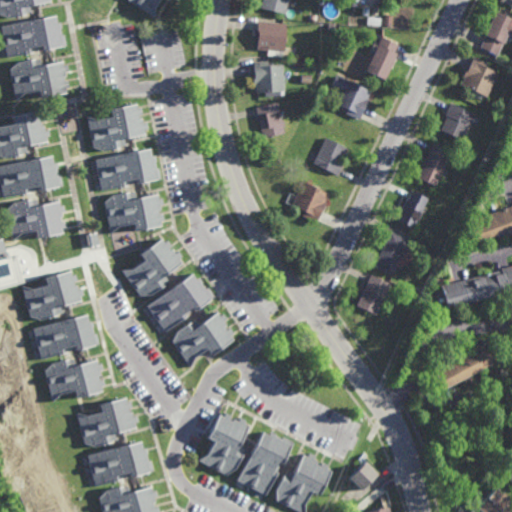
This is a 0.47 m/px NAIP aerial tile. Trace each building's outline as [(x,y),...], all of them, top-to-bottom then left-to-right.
[(48,0),(49,2),(28,7),(29,12),(23,13),(23,15),(7,18),(0,14),(0,0),(48,0)] [(156,0),(153,7),(153,18),(126,1),(125,0),(156,0)] [(288,0),(284,16),(259,9),(261,0),(288,0)] [(511,0),(511,4),(510,8),(496,1),(496,0),(511,0)] [(511,35),(506,32),(495,56),(477,48),(482,38),(480,37),(492,12),(511,21),(511,35)] [(390,27),(381,26),(383,15),(391,16),(390,27)] [(55,24),(59,23),(60,28),(58,29),(60,36),(63,35),(65,48),(40,52),(40,48),(36,49),(36,51),(32,52),(31,49),(30,50),(30,53),(6,58),(0,25),(54,16),(55,24)] [(379,26),(365,25),(366,18),(380,19),(379,26)] [(282,59),(265,57),(266,52),(255,51),(256,42),(254,42),(255,31),(256,31),(256,23),(285,26),(282,59)] [(383,82),(364,74),(379,37),(396,45),(392,54),(395,55),(383,82)] [(33,61),(38,60),(39,64),(61,61),(62,67),(66,66),(67,72),(63,73),(64,78),(61,79),(62,82),(67,81),(68,89),(64,90),(65,95),(38,99),(37,92),(22,94),(14,100),(9,69),(13,63),(16,61),(32,58),(33,61)] [(496,74),(484,99),(458,86),(462,77),(460,77),(463,70),(465,70),(471,58),(484,64),(482,67),(496,74)] [(266,67),(281,66),(283,93),(254,95),(254,87),(252,87),(251,77),(253,76),(252,64),(265,63),(266,67)] [(309,85),(299,84),(300,76),(310,76),(309,85)] [(364,109),(362,108),(357,117),(332,106),(339,91),(331,87),(336,76),(370,92),(366,101),(368,102),(364,109)] [(128,107),(133,106),(134,108),(142,107),(142,112),(137,113),(138,116),(141,115),(142,121),(147,120),(148,126),(143,127),(144,133),(123,136),(123,141),(117,143),(117,144),(102,149),(92,145),(86,114),(96,116),(110,113),(109,105),(127,101),(128,107)] [(280,119),(282,119),(283,124),(281,124),(283,131),(261,136),(256,117),(254,109),(277,103),(280,119)] [(463,139),(440,128),(447,114),(446,113),(450,104),(474,116),(463,139)] [(42,113),(43,120),(39,121),(40,124),(42,123),(43,128),(48,127),(49,135),(45,136),(46,140),(24,144),(25,151),(4,157),(0,155),(0,124),(12,122),(10,113),(36,108),(37,114),(42,113)] [(486,118),(483,117),(482,118),(477,115),(480,109),(489,113),(486,118)] [(337,172),(312,161),(324,136),(346,146),(339,160),(342,162),(337,172)] [(436,184),(416,175),(432,141),(451,150),(436,184)] [(154,159),(152,160),(153,166),(156,165),(159,177),(136,182),(135,176),(131,177),(131,181),(125,182),(126,184),(101,190),(95,157),(148,145),(150,153),(152,153),(154,159)] [(52,161),(55,160),(57,166),(55,167),(57,173),(59,172),(62,184),(38,190),(36,183),(32,184),(33,189),(28,190),(28,191),(3,197),(0,183),(0,164),(34,155),(50,153),(52,161)] [(315,222),(300,215),(303,210),(289,203),(301,180),(327,192),(323,200),(324,201),(315,222)] [(445,189),(440,187),(443,181),(448,184),(445,189)] [(128,196),(153,192),(154,196),(159,195),(160,202),(156,203),(157,208),(154,208),(155,212),(159,212),(161,219),(157,219),(158,224),(133,229),(131,221),(118,224),(109,231),(103,200),(111,192),(127,189),(128,196)] [(413,226),(396,218),(406,197),(407,198),(411,189),(427,196),(413,226)] [(36,203),(56,199),(58,204),(62,203),(64,210),(59,211),(60,215),(57,216),(58,220),(64,219),(65,225),(60,226),(61,232),(35,238),(33,230),(20,233),(12,239),(5,209),(12,201),(29,197),(29,199),(35,198),(36,203)] [(511,224),(475,236),(469,217),(511,202),(511,224)] [(392,273),(373,264),(390,229),(407,237),(392,273)] [(416,244),(410,241),(414,233),(419,235),(418,237),(419,238),(416,244)] [(161,241),(164,238),(168,243),(165,246),(168,249),(169,248),(173,252),(176,249),(180,255),(177,257),(179,261),(161,274),(165,279),(160,282),(161,283),(149,293),(139,294),(120,269),(131,268),(143,258),(138,252),(158,237),(161,241)] [(411,258),(405,255),(408,248),(414,251),(411,258)] [(511,290),(511,291),(509,286),(503,288),(504,290),(445,304),(440,284),(460,279),(497,270),(497,268),(511,264),(511,290)] [(70,274),(74,273),(75,279),(72,280),(73,284),(76,284),(77,288),(80,288),(82,294),(78,295),(80,299),(58,305),(60,312),(54,313),(54,314),(38,318),(29,316),(21,285),(31,288),(44,284),(42,276),(69,269),(70,274)] [(193,278),(197,276),(200,281),(199,281),(204,287),(206,286),(212,295),(192,309),(189,305),(186,308),(188,311),(183,314),(184,315),(164,331),(145,304),(188,272),(193,278)] [(375,314),(355,304),(370,273),(390,283),(375,314)] [(221,313),(225,317),(221,320),(224,324),(222,326),(225,330),(229,327),(232,332),(229,335),(232,339),(209,354),(205,348),(193,356),(189,367),(171,340),(174,330),(188,321),(188,322),(193,318),(197,323),(215,311),(218,315),(221,313)] [(86,320),(90,319),(92,325),(91,326),(93,332),(95,332),(98,343),(74,350),(73,345),(69,346),(69,349),(64,350),(65,351),(40,358),(32,328),(84,313),(86,320)] [(441,387),(431,369),(488,339),(497,358),(441,387)] [(74,365),(95,359),(96,363),(101,362),(102,368),(97,369),(99,374),(96,375),(97,380),(101,379),(103,384),(99,386),(100,391),(74,397),(73,390),(59,392),(51,401),(43,370),(50,363),(66,358),(66,359),(72,358),(74,365)] [(100,412),(98,404),(124,397),(125,402),(130,400),(131,407),(127,408),(128,412),(131,411),(132,416),(136,415),(137,421),(134,422),(135,425),(112,431),(115,439),(109,441),(109,442),(93,446),(83,442),(75,412),(86,416),(100,412)] [(226,419),(231,421),(233,418),(237,421),(238,417),(244,420),(242,424),(246,426),(236,446),(243,449),(240,454),(242,455),(236,468),(226,474),(199,459),(205,455),(211,442),(204,438),(217,413),(222,416),(224,413),(228,415),(226,419)] [(281,438),(282,436),(291,441),(287,449),(289,450),(283,461),(279,459),(277,464),(279,466),(277,470),(278,471),(266,494),(238,479),(251,456),(248,455),(260,432),(267,436),(270,431),(275,434),(274,435),(281,438)] [(146,453),(144,454),(146,461),(148,460),(151,471),(130,477),(129,473),(124,474),(124,476),(119,478),(119,479),(95,486),(86,455),(139,441),(141,449),(144,448),(146,453)] [(314,458),(318,460),(317,463),(321,465),(323,462),(328,464),(326,467),(331,469),(320,494),(312,490),(305,503),(305,511),(301,511),(277,500),(277,489),(284,474),(285,474),(287,470),(293,473),(303,453),(308,455),(309,452),(316,455),(314,458)] [(360,489),(348,477),(365,460),(377,473),(360,489)] [(151,489),(155,488),(157,495),(153,496),(155,501),(152,501),(153,506),(157,505),(159,511),(156,511),(100,511),(97,498),(105,490),(121,486),(121,488),(127,486),(129,491),(150,485),(151,489)] [(500,511),(483,511),(478,508),(493,487),(501,493),(503,491),(509,496),(507,499),(509,500),(500,511)]
